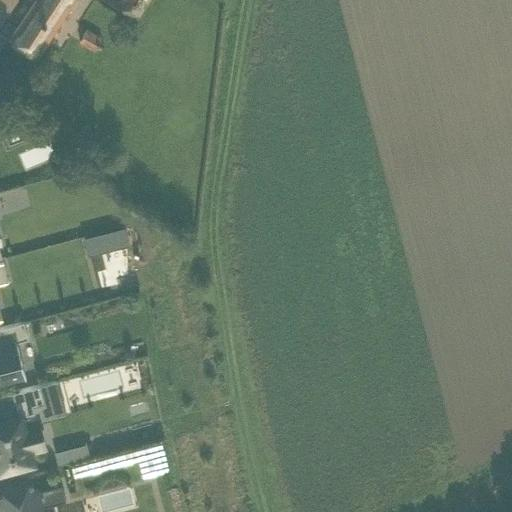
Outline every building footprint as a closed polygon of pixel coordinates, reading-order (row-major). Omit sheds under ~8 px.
[(33,0),(8,39),(35,57),(72,0),(33,0)] [(113,0),(126,9),(132,0),(113,0)] [(79,41),(94,51),(97,46),(101,48),(104,44),(99,41),(102,38),(87,28),(79,41)] [(19,118),(2,125),(9,141),(26,134),(44,126),(26,111),(18,114),(19,118)] [(123,226),(83,236),(87,254),(128,243),(123,226)] [(0,281),(8,279),(3,260),(0,261),(0,281)] [(0,381),(24,375),(15,340),(26,337),(22,321),(0,326),(0,381)] [(34,385),(6,392),(12,415),(0,417),(0,467),(26,461),(23,449),(39,445),(32,422),(31,422),(27,406),(38,403),(34,385)] [(86,442),(70,447),(74,458),(89,454),(86,442)] [(154,454),(125,462),(129,478),(158,470),(154,454)] [(3,498),(0,499),(0,501),(2,511),(39,511),(38,507),(65,499),(61,483),(30,491),(29,486),(1,493),(3,498)]
